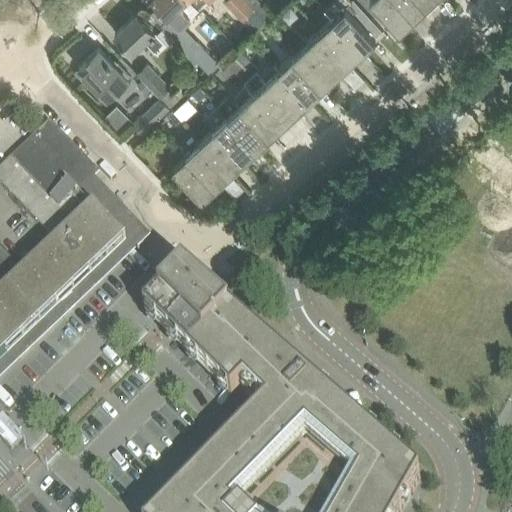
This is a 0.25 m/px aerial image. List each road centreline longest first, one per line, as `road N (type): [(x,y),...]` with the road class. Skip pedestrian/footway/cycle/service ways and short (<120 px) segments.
road 1 (residential): [(14,54),(210,256),(511,0)]
road 2 (tertiary): [(452,511),(458,474),(443,441),(316,329),(298,300),(294,273),(317,223),(511,57)]
